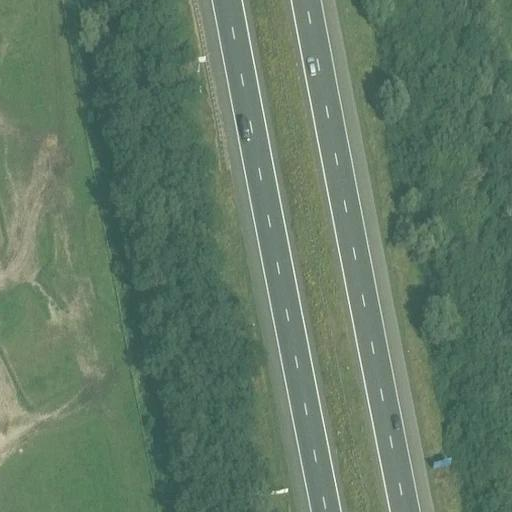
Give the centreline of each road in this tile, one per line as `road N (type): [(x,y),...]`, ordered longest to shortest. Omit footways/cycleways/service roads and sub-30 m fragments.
road 1 (motorway): [(406,511),(307,0)]
road 2 (motorway): [(227,0),(326,511)]
